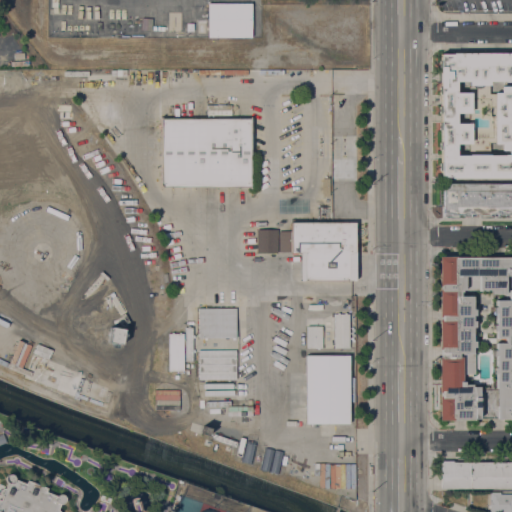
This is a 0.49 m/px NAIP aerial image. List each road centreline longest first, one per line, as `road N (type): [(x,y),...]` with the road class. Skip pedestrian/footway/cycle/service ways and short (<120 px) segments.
road 1 (primary): [(401,156),(400,31)]
road 2 (primary): [(399,359),(399,235)]
